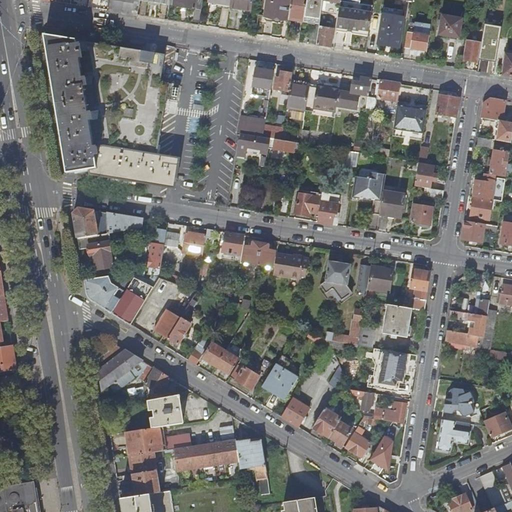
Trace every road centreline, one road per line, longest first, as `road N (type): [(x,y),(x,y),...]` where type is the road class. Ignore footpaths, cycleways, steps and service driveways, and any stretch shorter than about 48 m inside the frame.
road 1 (residential): [(0,17),(27,13),(473,85)]
road 2 (residential): [(445,256),(29,189)]
road 3 (unclassified): [(48,312),(75,308),(375,490),(405,498)]
road 4 (residential): [(405,498),(445,256)]
road 5 (primary): [(48,312),(80,511)]
road 6 (residential): [(445,256),(473,85)]
road 7 (primary): [(0,17),(23,154)]
road 8 (primary): [(29,189),(48,312)]
